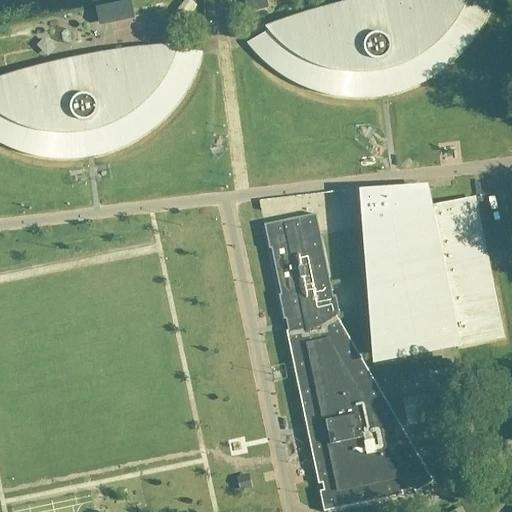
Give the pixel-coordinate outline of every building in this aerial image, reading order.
[(268,10),(265,0),(243,0),(248,15),(268,10)] [(364,0),(316,12),(267,28),(269,30),(249,41),(263,57),(279,70),(297,81),(317,88),(338,93),(359,94),(380,93),(386,91),(407,85),(426,76),(444,64),(460,48),(473,31),(484,12),(487,0),(364,0)] [(195,58),(197,52),(174,49),(174,47),(160,48),(145,49),(130,51),(116,53),(101,55),(87,57),(72,60),(58,63),(44,67),(29,71),(15,75),(1,79),(0,79),(0,139),(5,142),(10,145),(16,147),(23,149),(29,151),(35,152),(41,154),(48,154),(54,155),(61,155),(67,155),(74,155),(80,154),(86,153),(92,152),(98,151),(105,149),(111,147),(117,144),(123,142),(129,139),(135,135),(141,132),(146,128),(151,124),(156,119),(161,115),(166,110),(170,105),(174,100),(178,94),(181,89),(185,83),(188,77),(190,71),(193,65),(195,58)] [(424,188),(362,193),(375,355),(454,339),(455,346),(500,337),(472,200),(428,209),(424,188)] [(304,329),(285,332),(322,511),(341,511),(415,496),(435,485),(337,318),(339,317),(335,299),(332,299),(315,216),(263,227),(268,252),(270,252),(279,297),(278,298),(283,323),(302,319),(304,329)] [(421,391),(405,392),(407,416),(422,415),(421,391)]
